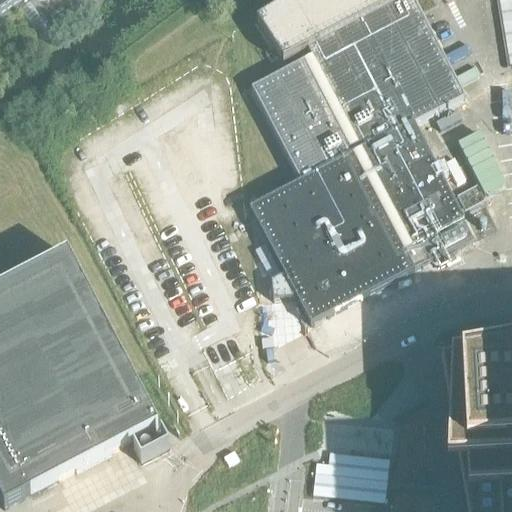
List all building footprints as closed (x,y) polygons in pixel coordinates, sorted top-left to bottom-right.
[(0,0),(0,16),(24,0),(36,0),(37,1),(38,1),(39,1),(40,1),(41,1),(43,1),(44,1),(45,1),(46,1),(47,0),(0,0)] [(298,0),(257,26),(283,67),(300,58),(304,65),(252,93),(301,186),(250,213),(311,330),(415,275),(414,274),(421,271),(422,271),(474,244),(414,129),(465,102),(412,0),(298,0)] [(511,69),(511,0),(497,0),(509,70),(511,69)] [(97,131),(45,164),(179,418),(256,377),(224,85),(210,58),(194,68),(199,77),(97,131)] [(457,202),(465,216),(484,206),(477,191),(457,202)] [(0,503),(4,511),(6,511),(159,432),(68,259),(0,294),(0,503)] [(511,511),(511,347),(441,360),(466,511),(511,511)]
